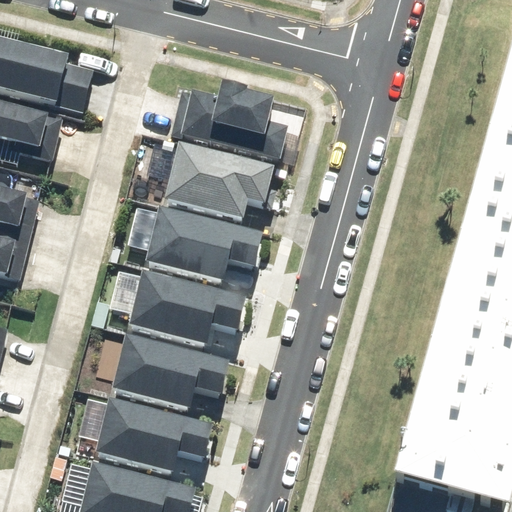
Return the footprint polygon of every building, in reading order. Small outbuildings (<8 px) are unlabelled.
[(0,92),(91,113),(101,69),(76,63),(78,53),(0,35),(0,92)] [(511,511),(511,79),(399,473),(511,503),(511,505),(510,511),(511,511)] [(176,138),(288,162),(296,128),(280,124),(285,100),(259,94),(260,90),(232,84),(228,99),(199,92),(198,97),(185,94),(176,138)] [(0,139),(1,137),(19,141),(17,150),(61,160),(71,115),(0,99),(0,139)] [(173,202),(253,221),(259,200),(280,205),(283,191),(278,190),(284,168),(187,145),(173,202)] [(0,220),(30,228),(38,194),(0,184),(0,220)] [(157,262),(237,281),(242,259),(269,265),(276,232),(170,207),(157,262)] [(0,274),(16,278),(24,242),(0,236),(0,274)] [(141,326),(220,344),(225,322),(252,328),(260,296),(153,270),(141,326)] [(123,390),(202,410),(208,388),(234,395),(243,360),(137,334),(123,390)] [(104,457),(184,475),(189,453),(216,459),(224,425),(117,400),(104,457)] [(88,511),(200,511),(205,489),(99,465),(88,511)]
